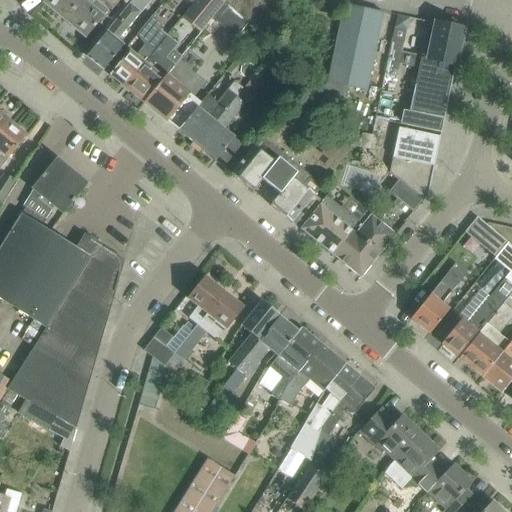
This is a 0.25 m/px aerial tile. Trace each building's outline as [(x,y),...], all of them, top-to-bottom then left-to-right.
[(45,0),(43,3),(64,21),(80,0),(45,0)] [(97,2),(98,0),(80,0),(64,21),(85,39),(108,11),(97,2)] [(117,41),(150,0),(132,0),(129,5),(87,57),(104,71),(124,46),(117,41)] [(225,0),(196,0),(193,5),(191,7),(182,18),(200,33),(212,19),(225,2),(225,0)] [(225,0),(225,2),(233,9),(233,7),(235,0),(225,0)] [(244,0),(235,0),(233,7),(243,9),(244,0)] [(252,11),(254,0),(244,0),(243,9),(252,11)] [(271,18),(275,0),(264,0),(261,16),(271,18)] [(286,0),(275,0),(271,18),(282,21),(286,0)] [(241,17),(233,9),(225,2),(212,19),(235,40),(248,23),(241,17)] [(365,92),(382,13),(344,5),(340,22),(330,70),(327,84),(322,106),(344,111),(349,89),(365,92)] [(277,44),(282,21),(271,18),(261,16),(258,32),(256,39),(255,46),(265,48),(275,50),(277,44)] [(110,76),(125,88),(166,38),(159,32),(162,29),(151,17),(135,36),(143,47),(135,57),(129,52),(110,76)] [(441,133),(443,120),(463,30),(428,22),(405,126),(441,133)] [(166,38),(125,88),(143,103),(163,80),(153,72),(175,45),(166,38)] [(399,63),(413,66),(416,55),(402,52),(399,63)] [(178,131),(201,103),(167,75),(163,80),(143,103),(144,104),(178,131)] [(197,147),(216,162),(234,140),(223,131),(244,105),(263,83),(254,76),(242,90),(197,147)] [(206,96),(201,103),(178,131),(197,147),(242,90),(234,83),(227,91),(216,104),(206,96)] [(0,114),(0,135),(10,123),(0,114)] [(384,122),(374,120),(372,132),(382,134),(384,122)] [(0,168),(27,136),(10,123),(0,135),(0,168)] [(399,182),(423,201),(427,197),(440,137),(398,129),(389,174),(399,182)] [(253,147),(231,174),(253,192),(262,181),(270,187),(291,161),(273,147),(261,137),(253,147)] [(26,206),(20,214),(41,227),(52,210),(52,211),(54,207),(55,206),(63,213),(71,203),(72,204),(75,200),(74,199),(86,185),(56,160),(45,175),(44,174),(34,186),(32,189),(23,204),(26,206)] [(291,161),(270,187),(279,195),(270,206),(292,224),(322,186),(291,161)] [(3,175),(0,180),(0,202),(1,203),(14,182),(3,175)] [(389,194),(413,214),(423,201),(399,182),(389,194)] [(326,197),(300,230),(332,256),(358,223),(326,197)] [(57,418),(56,419),(76,429),(124,261),(99,245),(83,235),(75,249),(41,227),(20,214),(0,246),(0,299),(47,329),(10,389),(20,395),(57,418)] [(358,223),(332,256),(361,279),(395,235),(371,215),(362,227),(358,223)] [(507,243),(477,218),(465,233),(495,258),(507,243)] [(441,305),(466,273),(455,264),(410,320),(429,335),(448,311),(441,305)] [(205,278),(188,299),(198,307),(207,314),(224,293),(205,278)] [(441,345),(458,359),(510,295),(500,287),(468,327),(461,321),(441,345)] [(511,292),(510,295),(458,359),(482,378),(509,343),(498,334),(511,317),(511,292)] [(185,342),(167,371),(171,374),(206,333),(216,341),(243,308),(224,293),(207,314),(185,342)] [(228,363),(236,370),(279,317),(260,302),(241,325),(242,326),(241,327),(251,335),(228,363)] [(207,314),(198,307),(188,319),(197,326),(179,347),(159,331),(143,352),(167,371),(184,342),(207,314)] [(294,330),(279,317),(236,370),(217,397),(227,404),(245,377),(256,364),(257,365),(269,350),(275,354),(294,330)] [(286,388),(299,372),(321,345),(300,328),(297,332),(294,330),(275,354),(278,357),(269,368),(280,377),(270,395),(280,400),(286,388)] [(511,340),(509,343),(482,378),(501,393),(511,379),(511,340)] [(345,366),(321,345),(299,372),(286,388),(280,400),(291,406),(296,396),(309,380),(324,392),(326,390),(345,366)] [(317,403),(295,441),(314,450),(315,449),(320,431),(322,426),(340,402),(359,377),(345,366),(326,390),(331,394),(322,407),(317,403)] [(197,376),(184,398),(195,405),(208,382),(197,376)] [(375,390),(359,377),(340,402),(322,426),(320,431),(327,436),(344,413),(351,418),(375,390)] [(10,389),(0,404),(0,405),(3,408),(10,411),(20,395),(10,389)] [(203,395),(196,406),(204,411),(211,400),(203,395)] [(24,397),(14,413),(64,439),(71,443),(76,429),(56,419),(57,418),(24,397)] [(393,461),(420,433),(401,416),(394,424),(389,420),(391,418),(381,408),(358,431),(382,455),(384,453),(393,461)] [(235,433),(244,420),(236,414),(227,428),(235,433)] [(427,494),(447,471),(437,463),(436,465),(431,460),(439,451),(420,433),(393,461),(427,494)] [(207,459),(173,511),(212,511),(235,476),(207,459)] [(445,511),(455,511),(472,496),(471,495),(469,496),(464,491),(472,483),(453,465),(447,471),(427,494),(445,511)] [(309,466),(287,499),(305,511),(318,492),(327,478),(309,466)] [(338,485),(327,478),(318,492),(328,499),(338,485)] [(0,511),(16,511),(21,495),(6,490),(4,495),(3,499),(0,498),(0,511)] [(501,511),(492,502),(481,511),(501,511)]
